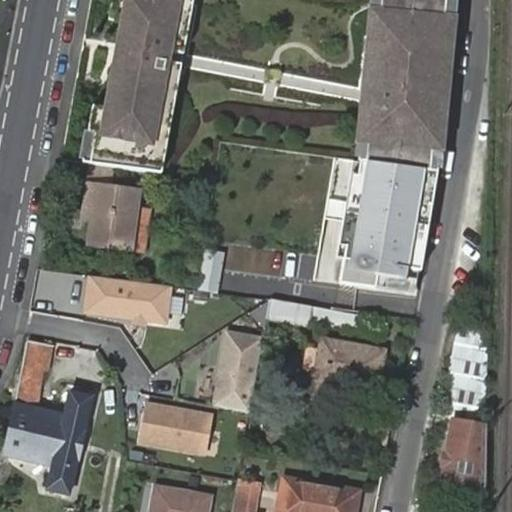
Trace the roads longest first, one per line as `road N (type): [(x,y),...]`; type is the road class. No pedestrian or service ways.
road 1 (residential): [(478,0),(456,175),(392,511)]
road 2 (tertiary): [(0,255),(48,0)]
